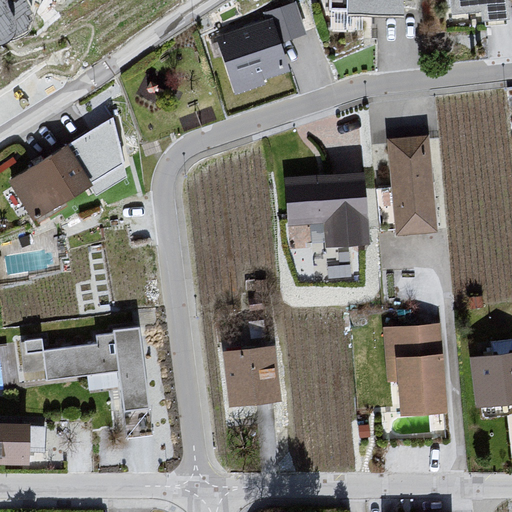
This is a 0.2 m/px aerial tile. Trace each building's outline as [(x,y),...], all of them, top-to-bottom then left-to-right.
[(400,0),(341,0),(341,17),(400,18),(400,0)] [(506,0),(447,0),(450,23),(508,16),(506,0)] [(207,47),(230,95),(284,76),(278,51),(298,39),(289,10),(219,32),(207,47)] [(113,117),(68,144),(92,183),(124,162),(113,117)] [(429,134),(387,137),(396,232),(437,228),(429,134)] [(68,144),(11,179),(35,218),(92,183),(68,144)] [(361,171),(285,177),(288,223),(325,220),(328,246),(367,243),(361,171)] [(439,322),(383,326),(387,380),(397,380),(399,412),(445,409),(439,322)] [(34,343),(19,345),(25,387),(82,379),(84,397),(112,393),(115,418),(147,414),(135,328),(106,332),(107,337),(91,339),(92,349),(36,357),(34,343)] [(273,343),(222,349),(228,403),(279,397),(273,343)] [(511,350),(469,355),(474,403),(511,398),(511,350)] [(43,429),(0,427),(0,467),(22,468),(21,453),(43,454),(43,429)]
